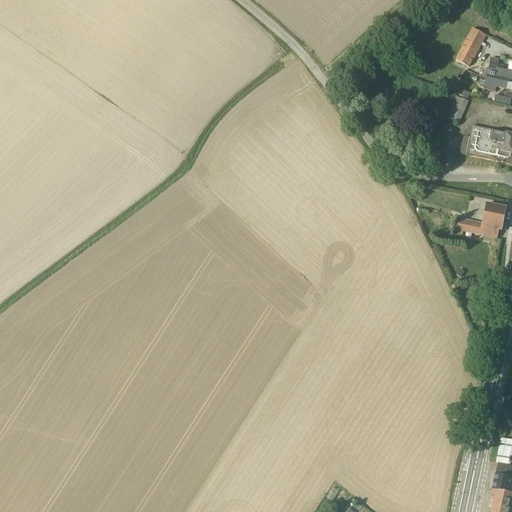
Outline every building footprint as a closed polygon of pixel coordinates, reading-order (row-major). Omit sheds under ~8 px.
[(469,68),(486,36),(472,29),(455,61),(469,68)] [(497,71),(488,69),(489,63),(485,63),(481,78),(494,81),(511,84),(511,72),(497,70),(497,71)] [(511,84),(494,81),(481,78),(480,78),(479,85),(485,87),(484,89),(496,91),(496,88),(511,90),(511,84)] [(467,101),(470,93),(462,90),(459,98),(467,101)] [(495,95),(494,103),(510,105),(511,98),(495,95)] [(456,97),(447,119),(459,124),(468,102),(456,97)] [(511,165),(511,135),(472,127),(469,139),(464,137),(460,155),(466,156),(477,159),(511,165)] [(501,232),(506,209),(486,203),(481,225),(457,220),(454,235),(461,237),(462,232),(496,239),(498,231),(501,232)] [(461,278),(464,272),(459,269),(455,275),(461,278)] [(457,285),(451,287),(454,294),(460,291),(457,285)] [(509,467),(511,453),(511,442),(500,440),(496,460),(495,464),(503,466),(509,467)] [(497,465),(491,491),(511,495),(511,467),(503,466),(497,465)] [(511,511),(511,496),(491,491),(488,508),(507,511),(511,511)]
